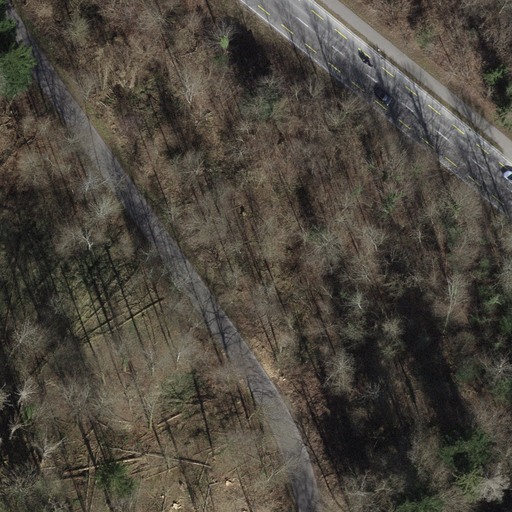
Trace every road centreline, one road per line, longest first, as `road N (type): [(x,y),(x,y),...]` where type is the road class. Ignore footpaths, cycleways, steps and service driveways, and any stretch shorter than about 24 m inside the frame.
road 1 (unclassified): [(309,511),(301,458),(264,387),(0,3)]
road 2 (primary): [(511,191),(275,0)]
